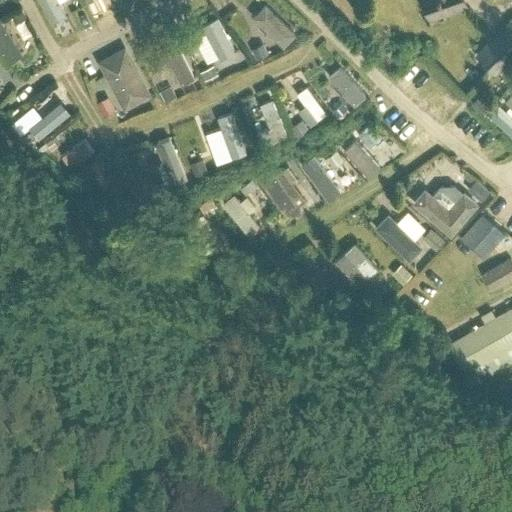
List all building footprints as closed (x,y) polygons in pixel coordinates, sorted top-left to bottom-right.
[(0,0),(0,5),(2,10),(14,5),(12,0),(0,0)] [(425,0),(431,16),(467,4),(465,0),(425,0)] [(282,45),(296,30),(266,1),(252,16),(282,45)] [(497,70),(511,53),(511,13),(476,50),(497,70)] [(150,24),(159,53),(183,45),(174,16),(150,24)] [(123,107),(151,92),(124,42),(96,58),(123,107)] [(264,76),(256,82),(266,98),(274,93),(264,76)] [(0,116),(21,104),(11,88),(0,94),(0,116)] [(478,94),(470,103),(480,112),(488,104),(478,94)] [(23,150),(48,139),(41,121),(15,131),(23,150)] [(447,206),(422,186),(412,199),(450,230),(474,200),(461,189),(447,206)] [(388,213),(376,227),(409,258),(422,245),(388,213)] [(336,257),(359,283),(377,267),(353,241),(336,257)] [(489,285),(511,271),(511,260),(508,254),(480,270),(489,285)] [(447,341),(462,367),(483,357),(491,370),(511,357),(511,305),(495,315),(492,310),(481,316),(484,321),(447,341)]
